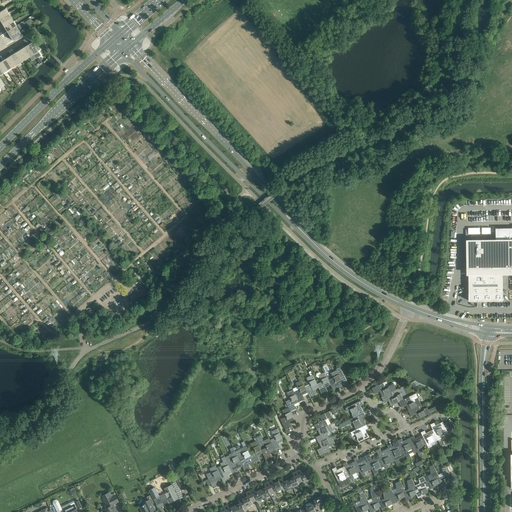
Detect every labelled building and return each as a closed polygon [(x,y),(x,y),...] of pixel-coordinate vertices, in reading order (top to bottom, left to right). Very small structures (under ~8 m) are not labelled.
[(6,8),(0,11),(0,17),(9,12),(6,8)] [(0,17),(0,21),(1,23),(11,16),(9,12),(0,17)] [(1,23),(4,27),(14,21),(11,16),(1,23)] [(4,27),(6,32),(17,25),(14,21),(4,27)] [(9,36),(19,29),(17,25),(6,32),(9,36)] [(22,34),(19,29),(9,36),(12,40),(22,34)] [(32,41),(27,44),(34,54),(38,52),(38,51),(40,49),(37,43),(34,45),(33,43),(32,41)] [(29,57),(34,54),(27,44),(23,47),(29,57)] [(23,47),(19,50),(25,60),(29,57),(23,47)] [(19,50),(14,52),(21,62),(25,60),(19,50)] [(14,52),(10,55),(16,65),(21,62),(14,52)] [(10,55),(6,58),(12,68),(16,65),(10,55)] [(6,58),(1,60),(8,71),(12,68),(6,58)] [(466,238),(466,266),(511,266),(511,227),(495,227),(495,238),(466,238)] [(148,289),(151,286),(139,273),(136,276),(148,289)] [(502,273),(468,273),(468,274),(469,294),(469,300),(503,300),(502,274),(502,273)] [(135,303),(142,297),(148,292),(144,286),(130,298),(135,303)] [(63,307),(49,320),(55,327),(70,314),(63,307)] [(334,377),(328,380),(329,381),(331,384),(330,384),(334,392),(340,389),(339,386),(340,386),(341,387),(344,385),(345,386),(349,384),(341,369),(341,370),(340,370),(339,370),(339,371),(338,371),(337,369),(331,372),(332,376),(333,375),(334,377)] [(329,381),(328,380),(325,372),(321,373),(319,372),(316,373),(316,376),(318,377),(319,377),(320,378),(321,378),(322,381),(317,383),(319,387),(318,387),(322,394),(328,391),(326,387),(330,384),(331,384),(329,381)] [(317,383),(312,374),(306,377),(308,381),(309,380),(310,383),(305,386),(308,392),(307,392),(310,397),(316,394),(314,389),(318,387),(319,387),(317,383)] [(294,391),(299,402),(305,399),(303,395),(307,392),(308,392),(305,386),(300,376),(297,377),(299,381),(296,382),(297,386),(298,385),(299,388),(294,391)] [(380,391),(382,396),(392,392),(397,389),(394,383),(388,386),(389,387),(386,388),(383,382),(372,388),(375,394),(380,391)] [(293,389),(287,392),(289,396),(289,395),(291,398),(285,401),(288,407),(290,411),(291,411),(296,409),(294,404),(299,402),(294,391),(293,389)] [(391,406),(394,404),(399,402),(404,399),(403,399),(401,393),(397,395),(398,396),(395,397),(392,392),(382,396),(381,397),(384,403),(388,400),(391,406)] [(399,402),(402,407),(406,405),(408,410),(419,405),(419,406),(421,404),(416,393),(403,399),(404,399),(399,402)] [(353,417),(364,412),(361,406),(360,407),(359,405),(363,404),(361,400),(346,408),(347,411),(350,410),(352,414),(353,417)] [(408,410),(411,416),(415,414),(418,419),(437,410),(435,407),(429,410),(427,407),(424,409),(424,410),(421,411),(419,406),(419,405),(408,410)] [(289,422),(294,419),(291,411),(290,411),(288,407),(282,410),(284,413),(285,413),(286,416),(280,419),(285,429),(291,426),(289,422)] [(329,411),(317,417),(319,422),(315,424),(317,430),(318,430),(328,425),(325,419),(328,418),(329,419),(332,417),(329,411)] [(339,424),(341,428),(353,422),(355,426),(354,426),(356,429),(366,424),(363,418),(363,419),(362,417),(366,416),(364,412),(353,417),(341,423),(339,424)] [(431,424),(433,430),(438,440),(442,448),(445,446),(442,438),(440,435),(444,433),(444,434),(448,432),(452,430),(452,429),(449,422),(444,424),(443,422),(437,425),(437,426),(436,426),(436,425),(434,423),(431,424)] [(330,424),(328,425),(318,430),(320,435),(316,437),(319,443),(319,442),(329,438),(326,432),(329,431),(330,432),(333,430),(330,424)] [(356,429),(351,432),(352,436),(356,434),(358,438),(357,438),(359,442),(369,437),(366,431),(365,431),(364,430),(368,428),(366,424),(356,429)] [(270,440),(275,450),(281,447),(279,443),(284,441),(278,428),(271,431),(273,435),(274,434),(275,437),(270,440)] [(435,442),(438,440),(433,430),(427,433),(428,433),(426,434),(425,431),(421,432),(422,435),(427,445),(429,448),(432,446),(435,444),(436,444),(435,442)] [(260,435),(255,437),(257,440),(260,447),(264,444),(265,444),(267,447),(261,449),(261,450),(263,453),(266,460),(272,457),(270,453),(275,450),(270,440),(269,438),(268,438),(263,441),(260,435)] [(414,436),(410,437),(415,448),(417,452),(418,453),(419,455),(419,456),(423,454),(422,453),(421,451),(420,448),(424,446),(424,447),(427,445),(422,435),(416,438),(417,439),(415,439),(415,438),(414,436)] [(321,447),(317,449),(320,455),(328,452),(329,454),(331,453),(330,451),(328,445),(331,443),(331,444),(334,443),(332,437),(332,436),(329,438),(319,442),(319,443),(321,447)] [(402,438),(398,440),(405,453),(404,453),(406,456),(407,458),(411,457),(409,454),(413,452),(414,452),(417,452),(415,448),(410,437),(404,440),(405,441),(403,442),(403,441),(402,438)] [(258,455),(263,453),(261,450),(261,449),(257,440),(251,443),(252,447),(253,446),(255,449),(249,452),(252,458),(253,461),(254,462),(260,460),(258,455)] [(391,443),(387,445),(388,447),(395,461),(396,463),(400,462),(398,459),(406,456),(404,453),(405,453),(398,440),(392,443),(394,446),(392,447),(391,443)] [(244,442),(242,443),(244,447),(240,448),(237,450),(235,451),(238,457),(241,463),(242,465),(245,472),(245,471),(250,469),(251,469),(249,465),(248,463),(253,461),(252,458),(249,452),(246,446),(244,442)] [(392,463),(395,461),(388,447),(382,450),(383,451),(382,452),(380,448),(376,450),(379,456),(384,466),(385,469),(389,467),(388,464),(391,462),(392,463)] [(238,457),(235,451),(231,453),(229,454),(229,455),(225,457),(227,462),(227,463),(232,472),(232,473),(238,470),(237,468),(242,465),(241,463),(238,457)] [(369,453),(365,455),(366,455),(367,458),(372,469),(375,474),(377,473),(378,472),(377,469),(381,467),(381,468),(384,466),(379,456),(373,458),(374,459),(372,460),(372,459),(371,456),(369,453)] [(363,477),(366,475),(365,472),(368,470),(369,470),(372,469),(367,458),(366,455),(360,458),(360,459),(359,460),(357,456),(354,458),(355,461),(360,471),(363,477)] [(227,475),(232,472),(227,463),(227,462),(225,457),(225,456),(221,458),(223,461),(220,463),(221,466),(217,468),(219,472),(218,472),(221,478),(223,482),(229,479),(227,475)] [(344,466),(350,479),(351,479),(353,478),(354,477),(352,474),(356,472),(357,473),(360,471),(355,461),(349,464),(349,465),(348,465),(346,462),(343,463),(344,466)] [(425,476),(423,476),(424,478),(429,487),(429,489),(435,487),(434,486),(439,483),(436,476),(438,475),(433,464),(431,465),(432,468),(430,469),(431,474),(425,476)] [(211,472),(206,474),(213,487),(219,484),(216,480),(221,478),(218,472),(219,472),(217,468),(215,465),(212,467),(209,468),(211,472)] [(439,477),(438,475),(436,476),(439,483),(441,487),(446,484),(446,483),(451,481),(450,478),(454,476),(451,472),(450,472),(446,465),(442,467),(443,475),(439,477)] [(336,467),(332,469),(340,484),(341,487),(344,486),(341,480),(346,477),(346,478),(347,481),(350,479),(344,466),(338,469),(339,470),(337,470),(337,469),(336,467)] [(300,469),(296,471),(302,482),(304,480),(305,481),(311,478),(307,470),(302,473),(300,469)] [(289,479),(293,487),(299,484),(299,483),(302,482),(296,471),(292,473),(294,476),(289,479)] [(427,488),(429,487),(424,478),(423,476),(419,478),(420,486),(416,488),(415,486),(413,487),(416,494),(418,498),(424,495),(423,494),(428,492),(427,488)] [(286,490),(293,487),(289,479),(284,481),(282,478),(278,480),(278,481),(279,481),(282,489),(283,490),(286,489),(286,490)] [(411,497),(416,494),(413,487),(415,486),(412,478),(407,480),(409,489),(405,490),(404,488),(401,489),(405,497),(407,500),(412,498),(411,497)] [(153,486),(148,487),(150,490),(157,505),(163,502),(164,505),(165,507),(173,503),(172,501),(178,498),(179,499),(183,497),(175,480),(174,479),(171,481),(171,482),(170,482),(171,484),(164,488),(167,493),(165,493),(168,498),(162,501),(159,495),(157,491),(156,492),(153,487),(153,486)] [(279,481),(278,481),(273,483),(272,479),(268,481),(273,492),(276,491),(276,492),(282,489),(279,481)] [(392,503),(405,497),(401,489),(404,488),(400,480),(395,483),(397,491),(393,493),(392,491),(390,492),(392,495),(389,497),(392,503)] [(266,487),(260,489),(264,497),(270,494),(272,497),(275,496),(273,492),(268,481),(264,483),(266,487)] [(368,500),(365,501),(369,508),(370,511),(376,510),(375,509),(380,506),(377,499),(379,498),(376,490),(374,487),(372,486),(371,487),(370,488),(371,493),(372,501),(369,503),(368,500)] [(392,504),(392,503),(389,497),(392,495),(390,492),(392,491),(390,486),(383,490),(384,498),(380,500),(379,498),(377,499),(380,506),(382,510),(388,507),(387,506),(392,504)] [(254,488),(250,490),(255,501),(257,500),(258,501),(264,497),(260,489),(255,492),(254,488)] [(246,506),(253,503),(252,502),(255,501),(250,490),(246,492),(247,496),(243,498),(242,498),(246,506)] [(109,492),(102,496),(108,507),(102,510),(103,511),(114,511),(116,511),(113,504),(118,502),(115,495),(111,497),(109,492)] [(137,492),(124,499),(127,504),(140,498),(137,492)] [(364,511),(369,508),(365,501),(368,500),(364,493),(359,495),(361,503),(357,505),(356,502),(354,503),(357,511),(364,511)] [(143,504),(139,506),(142,511),(151,511),(155,509),(152,503),(154,503),(150,495),(147,496),(148,499),(146,500),(142,502),(143,504)] [(316,511),(317,511),(320,510),(319,507),(324,504),(320,496),(314,499),(314,500),(311,502),(312,504),(312,503),(316,511)] [(240,503),(235,505),(237,511),(241,511),(245,510),(244,509),(246,508),(247,510),(248,510),(247,508),(246,506),(242,498),(243,498),(242,497),(238,499),(240,503)] [(63,511),(57,501),(57,500),(56,500),(55,500),(54,500),(53,501),(52,502),(52,503),(56,511),(62,511),(63,511)] [(77,508),(81,507),(78,500),(74,502),(75,504),(74,505),(73,505),(70,506),(69,504),(62,507),(64,509),(63,510),(64,511),(76,511),(77,511),(75,509),(77,508)] [(312,503),(312,504),(306,507),(304,509),(305,511),(314,511),(316,511),(312,503)]
